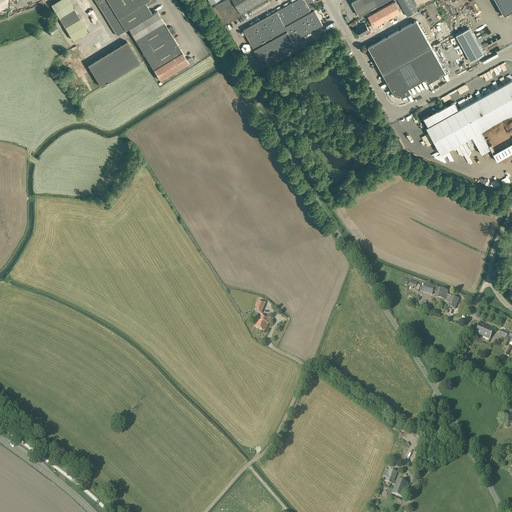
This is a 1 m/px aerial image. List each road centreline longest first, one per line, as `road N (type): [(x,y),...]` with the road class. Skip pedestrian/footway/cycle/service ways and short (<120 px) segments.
road 1 (unclassified): [(392,116),(511,50)]
road 2 (unclassified): [(392,116),(329,2)]
